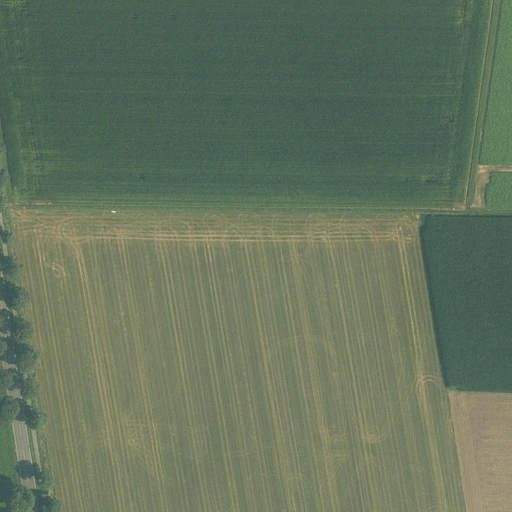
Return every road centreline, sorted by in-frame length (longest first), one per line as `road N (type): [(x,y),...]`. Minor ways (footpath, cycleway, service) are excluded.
road 1 (track): [(0,203),(511,216)]
road 2 (secondary): [(0,287),(35,511)]
road 3 (track): [(467,215),(499,0)]
